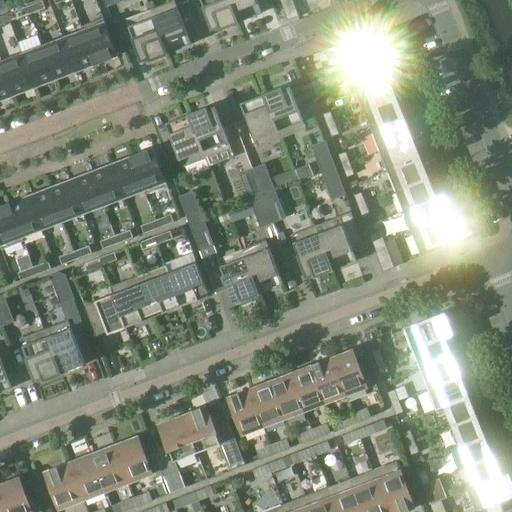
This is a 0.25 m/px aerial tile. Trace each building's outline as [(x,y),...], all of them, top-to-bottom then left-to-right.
[(43,0),(28,6),(31,14),(46,8),(43,0)] [(175,0),(151,10),(167,54),(168,53),(167,51),(174,49),(174,51),(192,44),(175,0)] [(222,28),(238,22),(234,12),(229,0),(201,0),(213,29),(221,26),(222,28)] [(257,0),(229,0),(234,12),(238,22),(239,22),(238,20),(244,17),(245,20),(262,13),(257,0)] [(280,0),(288,20),(299,16),(292,0),(280,0)] [(31,14),(28,6),(13,12),(15,20),(31,14)] [(151,60),(167,54),(151,10),(126,19),(142,61),(150,58),(151,60)] [(83,30),(84,30),(96,64),(118,55),(104,17),(81,26),(83,30)] [(63,38),(76,71),(96,64),(84,30),(83,30),(63,38)] [(361,67),(391,55),(382,33),(364,40),(362,36),(347,41),(348,46),(339,50),(348,72),(357,68),(361,67)] [(63,38),(43,46),(56,79),(76,71),(63,38)] [(22,54),(35,87),(56,79),(43,46),(22,54)] [(22,54),(2,61),(15,95),(35,87),(22,54)] [(369,87),(399,75),(391,55),(361,67),(357,68),(364,87),(365,88),(369,87)] [(0,62),(0,100),(15,95),(2,61),(0,62)] [(308,74),(312,86),(320,83),(315,71),(308,74)] [(365,88),(364,87),(355,90),(364,112),(377,107),(407,95),(399,75),(369,87),(365,88)] [(324,93),(320,83),(312,86),(316,96),(324,93)] [(265,94),(266,97),(282,138),(307,129),(291,87),(283,90),(282,88),(265,94)] [(258,147),(282,138),(266,97),(265,94),(265,96),(259,99),(258,97),(241,103),(258,147)] [(377,107),(364,112),(372,132),(385,127),(415,115),(407,95),(377,107)] [(207,108),(190,114),(207,158),(232,149),(216,107),(208,110),(207,108)] [(331,111),(323,114),(328,126),(335,123),(331,111)] [(166,123),(183,167),(207,158),(190,114),(191,116),(184,119),(184,117),(166,123)] [(423,135),(415,115),(385,127),(372,132),(380,152),(393,147),(423,135)] [(339,134),(335,123),(328,126),(332,137),(339,134)] [(431,155),(423,135),(393,147),(380,152),(388,172),(401,167),(431,155)] [(313,146),(323,173),(335,169),(325,142),(313,146)] [(168,186),(154,148),(132,156),(145,190),(144,190),(146,194),(168,186)] [(346,151),(339,154),(343,167),(351,164),(346,151)] [(439,175),(431,155),(401,167),(388,172),(396,192),(409,187),(439,175)] [(144,190),(145,190),(132,156),(112,164),(125,197),(144,190)] [(112,164),(91,172),(104,205),(125,197),(112,164)] [(355,174),(351,164),(343,167),(347,177),(355,174)] [(253,170),(263,196),(275,192),(265,166),(253,170)] [(333,198),(345,194),(335,169),(323,173),(333,198)] [(241,174),(251,201),(263,196),(253,170),(241,174)] [(83,213),(104,205),(91,172),(71,180),(83,213)] [(417,207),(447,195),(439,175),(409,187),(396,192),(404,212),(412,209),(417,207)] [(63,221),(83,213),(71,180),(50,188),(63,221)] [(42,229),(63,221),(50,188),(30,196),(42,229)] [(275,192),(263,196),(268,209),(273,222),(285,218),(275,192)] [(362,192),(354,195),(359,207),(366,204),(362,192)] [(191,224),(203,219),(193,193),(181,198),(188,216),(190,222),(191,224)] [(455,215),(447,195),(417,207),(412,209),(404,212),(412,232),(421,229),(455,215)] [(22,236),(42,229),(30,196),(9,203),(22,237),(22,236)] [(263,196),(251,201),(261,227),(273,222),(268,209),(263,196)] [(22,237),(9,203),(0,206),(0,244),(2,249),(24,241),(22,236),(22,237)] [(370,214),(366,204),(359,207),(363,217),(370,214)] [(365,247),(351,212),(315,226),(332,270),(333,269),(333,267),(339,265),(340,267),(357,260),(354,252),(365,247)] [(157,220),(160,228),(174,222),(171,214),(157,220)] [(463,236),(455,215),(421,229),(412,232),(422,257),(446,247),(444,243),(463,236)] [(203,219),(191,224),(201,250),(213,245),(203,219)] [(144,234),(160,228),(157,220),(141,226),(144,234)] [(316,276),(332,270),(315,226),(291,235),(307,277),(315,274),(316,276)] [(116,236),(118,243),(133,238),(130,230),(116,236)] [(173,239),(170,231),(155,237),(158,245),(173,239)] [(382,244),(382,243),(377,232),(369,235),(374,247),(382,244)] [(103,249),(118,243),(116,236),(100,241),(103,249)] [(143,250),(158,245),(155,237),(140,242),(143,250)] [(267,240),(242,250),(259,294),(260,293),(259,291),(265,289),(266,291),(283,284),(267,240)] [(384,272),(395,267),(388,249),(385,242),(382,243),(382,244),(374,247),(384,272)] [(74,251),(77,259),(92,253),(89,246),(74,251)] [(243,300),(259,294),(242,250),(218,259),(234,301),(242,298),(243,300)] [(62,265),(77,259),(74,251),(59,257),(62,265)] [(118,260),(115,252),(99,258),(102,266),(118,260)] [(87,271),(102,266),(99,258),(85,264),(87,271)] [(33,267),(36,275),(51,269),(48,261),(33,267)] [(174,288),(181,306),(199,299),(198,297),(209,293),(197,262),(170,272),(168,273),(174,288)] [(147,299),(153,315),(163,310),(164,312),(181,306),(174,288),(168,273),(170,272),(167,265),(138,276),(147,299)] [(21,281),(36,275),(33,267),(18,273),(21,281)] [(60,273),(52,277),(62,303),(74,298),(65,276),(60,273)] [(119,310),(126,327),(144,320),(143,318),(153,315),(147,299),(138,276),(110,287),(112,294),(113,294),(119,310)] [(112,294),(85,305),(97,336),(108,332),(109,334),(126,327),(119,310),(113,294),(112,294)] [(3,295),(0,296),(0,322),(1,326),(13,321),(3,295)] [(261,323),(260,304),(236,305),(237,324),(261,323)] [(403,328),(412,350),(421,347),(455,333),(446,311),(427,319),(423,308),(408,314),(412,325),(403,328)] [(44,330),(54,356),(61,374),(62,373),(61,371),(67,369),(68,371),(86,364),(69,320),(44,330)] [(54,356),(44,330),(20,339),(36,381),(44,377),(45,380),(61,374),(54,356)] [(463,353),(455,333),(421,347),(412,350),(420,370),(429,367),(463,353)] [(380,349),(372,352),(377,364),(384,361),(380,349)] [(352,350),(331,358),(346,396),(367,388),(352,350)] [(471,373),(463,353),(429,367),(420,370),(428,390),(437,387),(471,373)] [(0,356),(0,392),(12,388),(0,356)] [(311,366),(326,403),(346,396),(331,358),(311,366)] [(384,361),(377,364),(381,374),(388,372),(384,361)] [(311,366),(291,373),(305,411),(326,403),(311,366)] [(271,381),(285,419),(305,411),(291,373),(271,381)] [(479,393),(471,373),(437,387),(428,390),(436,410),(445,407),(479,393)] [(271,381),(251,389),(265,427),(285,419),(271,381)] [(244,435),(265,427),(251,389),(230,397),(244,435)] [(395,389),(388,392),(392,404),(400,401),(395,389)] [(487,413),(479,393),(445,407),(453,427),(487,413)] [(367,394),(326,410),(331,423),(372,406),(367,394)] [(400,401),(392,404),(396,415),(404,412),(400,401)] [(207,406),(183,415),(198,453),(220,444),(228,467),(244,461),(229,421),(216,426),(213,418),(211,419),(207,406)] [(364,410),(353,414),(356,423),(367,418),(364,410)] [(495,433),(487,413),(453,427),(460,445),(461,447),(495,433)] [(353,414),(341,419),(345,427),(356,423),(353,414)] [(154,450),(164,477),(179,471),(175,461),(198,453),(183,415),(160,424),(165,437),(163,438),(166,445),(154,450)] [(324,425),(312,430),(316,438),(327,434),(324,425)] [(369,425),(356,430),(360,439),(372,434),(369,425)] [(312,430),(301,434),(304,442),(316,438),(312,430)] [(350,443),(360,439),(356,430),(346,434),(350,443)] [(411,430),(403,433),(408,445),(415,442),(411,430)] [(503,453),(495,433),(461,447),(460,445),(452,449),(460,470),(469,467),(491,458),(503,453)] [(114,445),(127,477),(129,483),(152,474),(138,436),(114,445)] [(272,445),(275,453),(287,449),(283,441),(272,445)] [(415,442),(408,445),(412,455),(419,452),(415,442)] [(324,443),(312,447),(315,456),(327,451),(324,443)] [(114,445),(92,454),(94,459),(104,484),(106,492),(129,483),(127,477),(114,445)] [(275,453),(272,445),(261,449),(264,458),(275,453)] [(302,451),(305,460),(315,456),(312,447),(302,451)] [(503,453),(491,458),(469,467),(476,485),(477,487),(497,479),(511,474),(503,453)] [(71,467),(81,493),(84,500),(106,492),(104,484),(94,459),(92,454),(70,462),(71,467)] [(283,468),(279,460),(268,464),(271,472),(283,468)] [(397,461),(372,471),(387,511),(404,511),(414,508),(397,461)] [(46,471),(61,509),(84,500),(81,493),(71,467),(70,462),(46,471)] [(260,477),(271,472),(268,464),(257,468),(260,477)] [(426,470),(418,473),(423,485),(431,482),(426,470)] [(387,511),(372,471),(350,479),(362,511),(387,511)] [(497,479),(477,487),(476,485),(467,489),(476,511),(484,508),(485,511),(504,511),(500,501),(511,496),(511,476),(511,474),(497,479)] [(31,511),(19,478),(0,484),(0,491),(7,511),(31,511)] [(327,488),(336,511),(362,511),(350,479),(327,488)] [(435,493),(431,482),(423,485),(427,496),(435,493)] [(207,487),(196,492),(199,500),(210,496),(207,487)] [(336,511),(327,488),(305,497),(310,511),(336,511)] [(188,504),(199,500),(196,492),(184,496),(188,504)] [(146,494),(135,498),(138,506),(149,502),(146,494)] [(310,511),(305,497),(284,505),(286,511),(310,511)] [(138,506),(135,498),(123,502),(126,511),(138,506)] [(431,504),(433,511),(446,511),(442,500),(431,504)]
